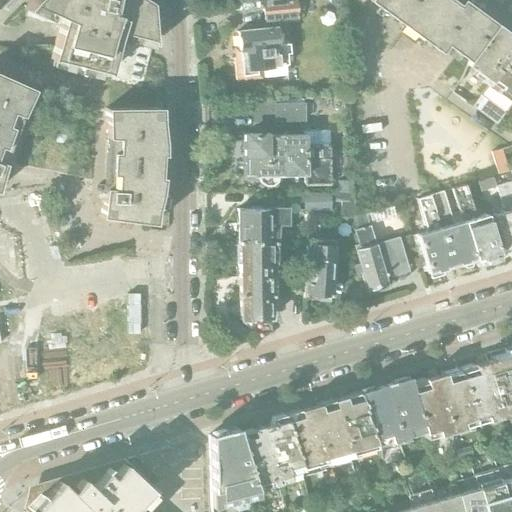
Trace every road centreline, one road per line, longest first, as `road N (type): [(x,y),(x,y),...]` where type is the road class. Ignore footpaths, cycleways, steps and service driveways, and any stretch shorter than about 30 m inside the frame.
road 1 (residential): [(170,0),(184,96),(189,399)]
road 2 (tertiary): [(189,399),(511,304)]
road 3 (tertiary): [(0,460),(189,399)]
